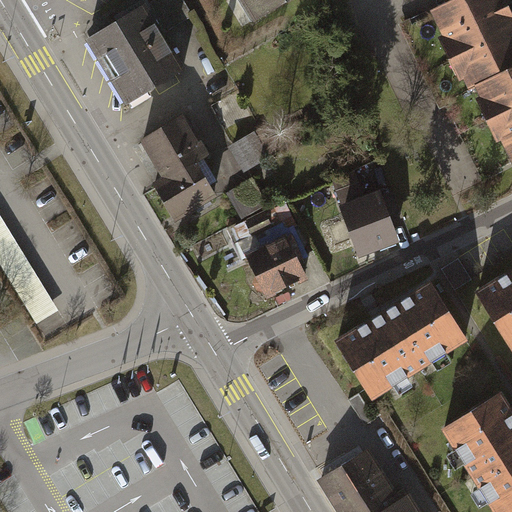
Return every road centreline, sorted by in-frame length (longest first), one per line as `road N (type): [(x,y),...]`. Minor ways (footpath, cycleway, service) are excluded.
road 1 (primary): [(194,319),(0,1)]
road 2 (residential): [(511,209),(216,355)]
road 3 (residential): [(0,396),(194,319)]
road 4 (primary): [(312,511),(216,355)]
